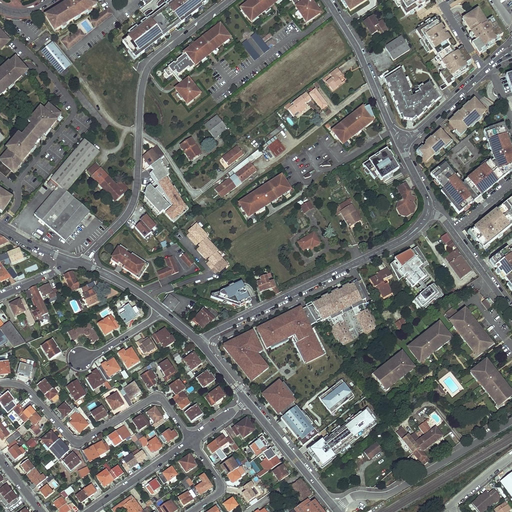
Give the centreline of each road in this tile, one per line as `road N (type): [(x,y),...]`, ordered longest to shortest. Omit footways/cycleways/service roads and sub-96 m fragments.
road 1 (residential): [(228,0),(143,76),(136,192),(126,215),(77,262)]
road 2 (residential): [(197,341),(398,241),(428,213)]
road 3 (residential): [(191,438),(152,398),(76,440),(23,387),(0,385)]
road 4 (residential): [(335,508),(353,496),(389,493),(511,420)]
road 5 (residential): [(327,0),(399,134)]
road 6 (residential): [(511,312),(441,217),(428,213)]
road 7 (residential): [(85,511),(191,438)]
